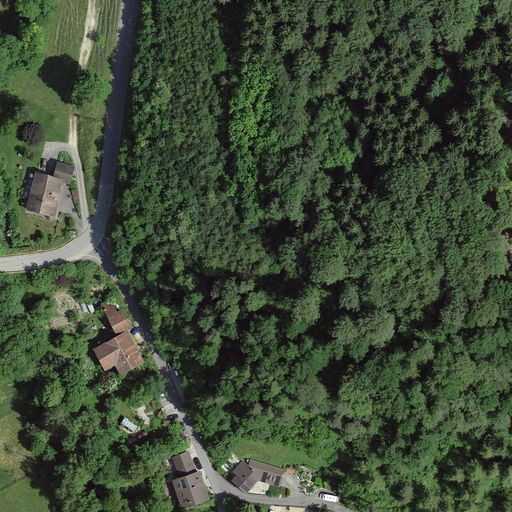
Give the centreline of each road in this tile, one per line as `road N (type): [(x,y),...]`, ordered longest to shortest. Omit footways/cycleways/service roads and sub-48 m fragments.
road 1 (unclassified): [(88,238),(118,276),(221,511)]
road 2 (tertiary): [(88,238),(105,208),(133,0)]
